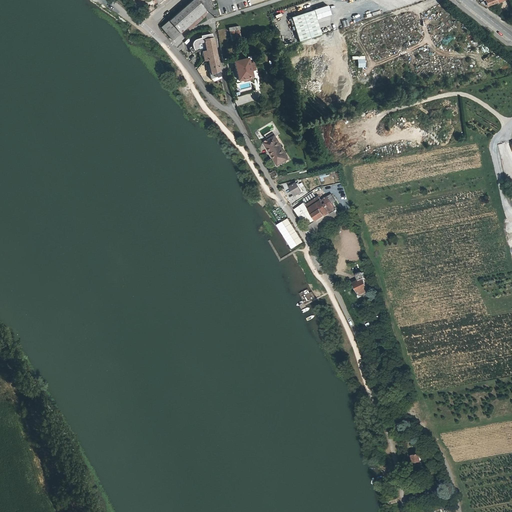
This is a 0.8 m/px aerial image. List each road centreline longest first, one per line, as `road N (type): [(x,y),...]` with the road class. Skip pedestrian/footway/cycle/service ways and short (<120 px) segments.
road 1 (residential): [(144,27),(235,118),(345,310),(377,400)]
road 2 (residential): [(459,511),(444,457),(393,407)]
